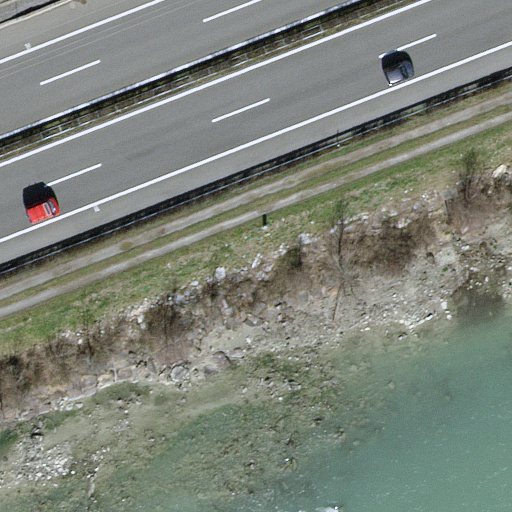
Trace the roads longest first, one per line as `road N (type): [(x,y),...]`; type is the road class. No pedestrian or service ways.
road 1 (motorway): [(0,204),(511,6)]
road 2 (track): [(0,302),(511,107)]
road 3 (motorway): [(251,0),(0,97)]
